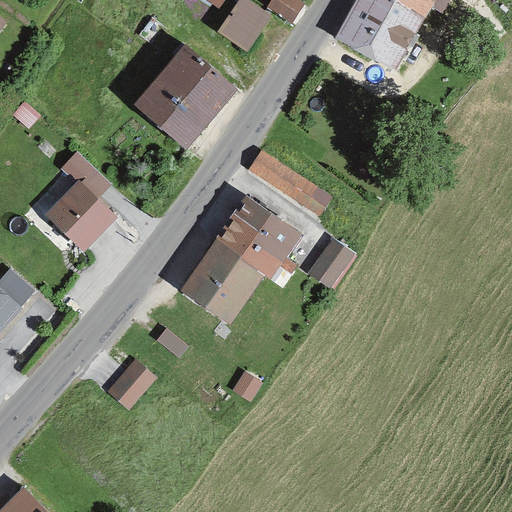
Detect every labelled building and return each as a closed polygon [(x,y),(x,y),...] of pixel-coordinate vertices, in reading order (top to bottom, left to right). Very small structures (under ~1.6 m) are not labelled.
[(247,0),(238,0),(240,1),(221,28),(245,46),(267,14),(247,0)] [(297,0),(271,0),(268,4),(289,21),(291,23),(303,4),(301,2),(297,0)] [(393,68),(423,15),(395,0),(361,0),(348,23),(340,39),(393,68)] [(395,0),(423,15),(433,0),(395,0)] [(137,108),(183,146),(234,85),(189,47),(137,108)] [(331,196),(262,150),(251,167),(319,212),(331,196)] [(92,168),(78,182),(93,196),(106,183),(92,168)] [(78,182),(48,214),(83,247),(113,216),(93,196),(78,182)] [(238,213),(218,241),(261,272),(266,275),(280,286),(293,268),(296,265),(286,257),(281,254),(297,232),(298,231),(249,196),(238,213)] [(302,235),(297,232),(281,254),(286,257),(302,235)] [(355,248),(349,243),(339,236),(312,273),(327,285),(355,248)] [(261,272),(218,241),(184,289),(246,332),(263,308),(245,295),(261,272)] [(1,282),(24,302),(37,288),(13,267),(1,282)] [(0,329),(22,304),(24,306),(26,304),(24,302),(1,282),(0,280),(0,329)] [(168,324),(157,335),(176,356),(188,343),(168,324)] [(125,367),(147,385),(156,373),(135,355),(125,367)] [(255,398),(268,378),(250,366),(237,386),(255,398)] [(147,385),(125,367),(108,389),(129,406),(147,385)] [(23,490),(1,511),(50,511),(22,484),(19,486),(23,490)]
